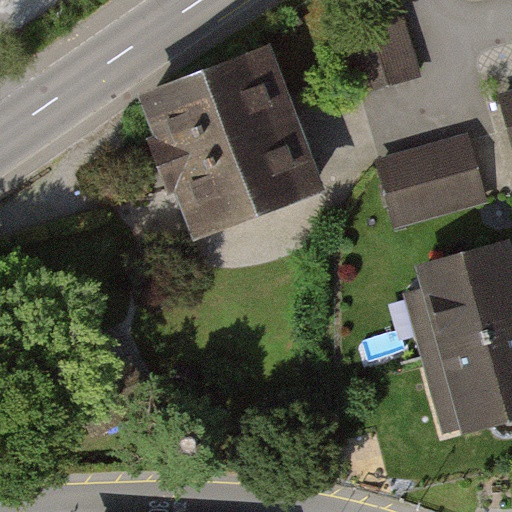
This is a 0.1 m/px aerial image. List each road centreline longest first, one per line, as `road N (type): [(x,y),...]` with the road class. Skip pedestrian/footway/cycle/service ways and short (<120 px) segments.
road 1 (unclassified): [(0,506),(132,500),(297,511)]
road 2 (primary): [(0,139),(210,0)]
